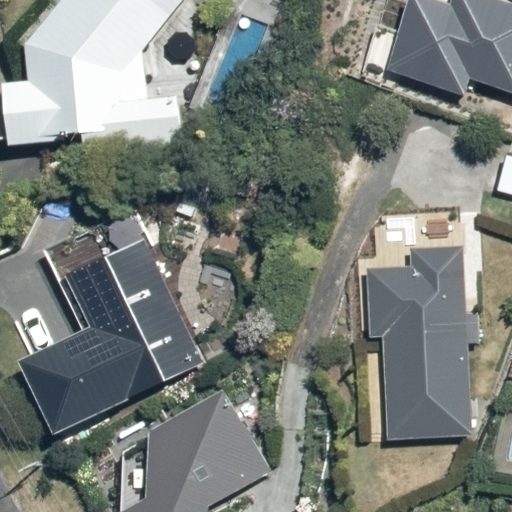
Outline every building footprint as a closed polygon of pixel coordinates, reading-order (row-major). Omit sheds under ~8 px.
[(168,117),(161,30),(186,0),(63,0),(32,39),(36,75),(16,77),(21,141),(60,138),(59,131),(113,127),(112,121),(168,117)] [(0,138),(9,139),(8,101),(0,101),(0,138)] [(511,136),(499,189),(511,191),(511,136)] [(376,275),(376,282),(375,333),(392,334),(391,435),(479,436),(481,238),(431,238),(431,223),(405,192),(403,193),(401,195),(398,196),(396,198),(394,200),(391,202),(389,203),(387,205),(385,207),(383,210),(381,212),(379,214),(378,216),(376,218),(374,221),(373,223),(371,226),(370,228),(369,231),(368,233),(366,236),(365,238),(364,241),(363,244),(363,246),(362,249),(361,252),(361,255),(360,258),(360,260),(360,263),(359,266),(359,269),(359,272),(359,275),(376,275)] [(195,368),(201,336),(153,235),(78,271),(112,341),(84,354),(110,408),(195,368)] [(228,390),(127,449),(124,511),(206,511),(206,510),(275,469),(228,390)]
